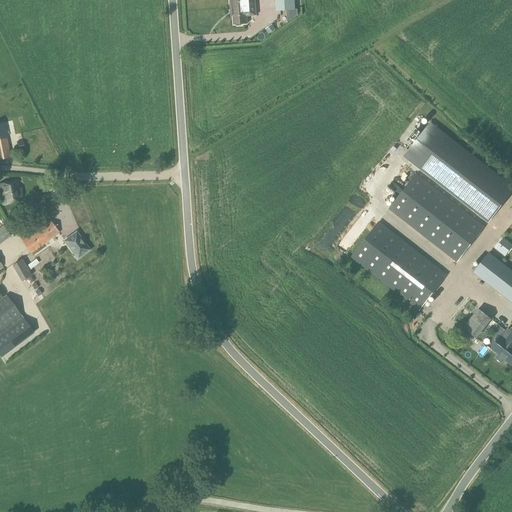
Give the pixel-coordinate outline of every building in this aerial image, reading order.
[(247,24),(247,17),(256,16),(255,0),(231,0),(230,0),(230,10),(232,10),(232,17),(233,17),(234,25),(247,24)] [(275,0),(276,11),(295,10),(294,0),(275,0)] [(272,25),(265,29),(269,34),(275,29),(272,25)] [(413,146),(404,157),(488,223),(511,192),(511,186),(460,146),(431,123),(425,130),(423,128),(420,132),(416,129),(407,141),(413,146)] [(0,160),(11,158),(7,138),(0,139),(0,160)] [(457,263),(485,227),(406,165),(388,187),(399,196),(389,209),(457,263)] [(22,201),(18,181),(0,185),(0,191),(3,205),(22,201)] [(31,254),(59,233),(50,221),(22,241),(31,254)] [(0,244),(11,236),(10,235),(16,231),(10,222),(4,227),(3,226),(0,228),(0,244)] [(351,258),(419,311),(447,275),(379,222),(351,258)] [(64,242),(78,260),(90,251),(76,233),(64,242)] [(511,302),(511,271),(489,254),(474,273),(511,302)] [(21,282),(31,276),(22,260),(12,266),(21,282)] [(0,303),(0,356),(32,332),(7,298),(0,303)] [(411,307),(406,314),(412,318),(417,311),(411,307)] [(463,328),(477,339),(492,320),(478,309),(463,328)] [(511,332),(508,329),(502,337),(501,336),(491,349),(511,365),(511,332)]
